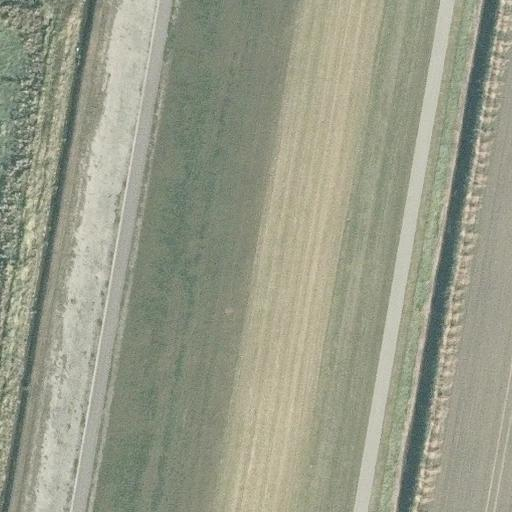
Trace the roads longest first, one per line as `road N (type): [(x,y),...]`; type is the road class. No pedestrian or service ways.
road 1 (track): [(185,0),(93,511)]
road 2 (track): [(363,511),(450,0)]
